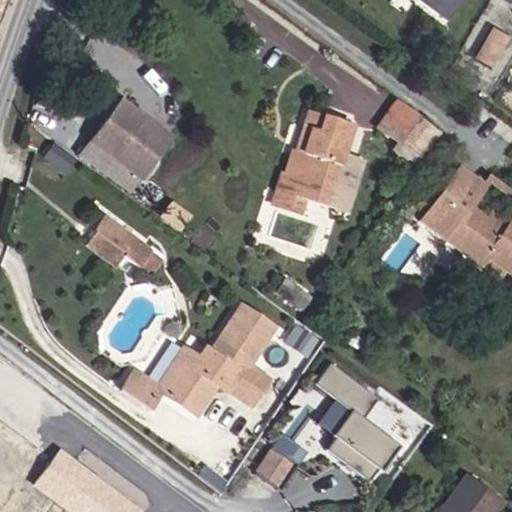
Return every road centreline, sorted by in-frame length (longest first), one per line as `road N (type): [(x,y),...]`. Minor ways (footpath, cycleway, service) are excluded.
road 1 (unknown): [(0,366),(212,495),(259,504),(325,484)]
road 2 (unknown): [(274,0),(402,88)]
